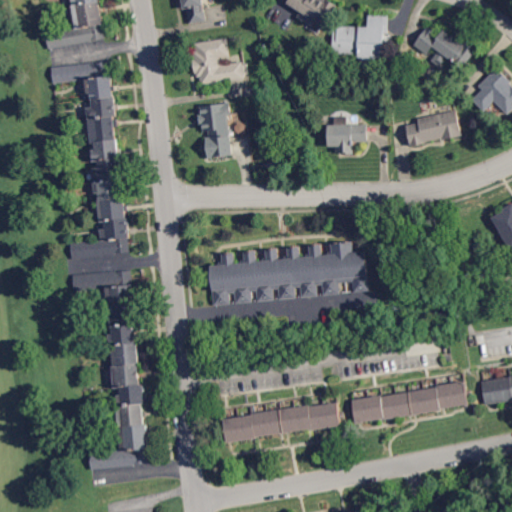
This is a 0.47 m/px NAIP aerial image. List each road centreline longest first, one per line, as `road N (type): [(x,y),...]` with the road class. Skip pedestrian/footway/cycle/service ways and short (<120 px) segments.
road 1 (residential): [(511,161),(423,190),(168,197)]
road 2 (residential): [(198,501),(511,443)]
road 3 (residential): [(170,216),(197,492)]
road 4 (residential): [(142,0),(170,216)]
